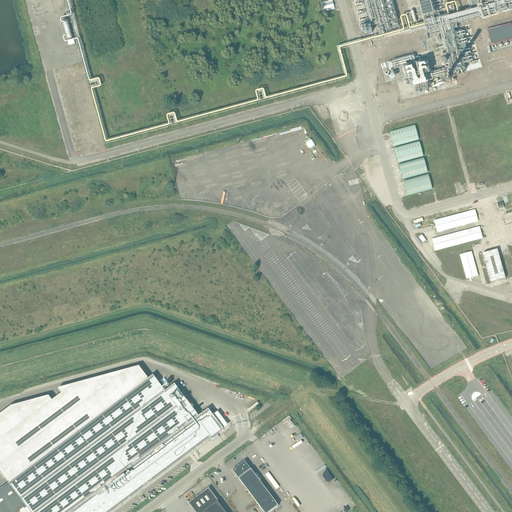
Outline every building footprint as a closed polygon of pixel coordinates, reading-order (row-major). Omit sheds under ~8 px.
[(491,45),(511,39),(511,28),(511,24),(487,30),(491,45)] [(401,174),(426,169),(423,154),(422,154),(419,138),(418,138),(415,123),(390,128),(393,143),(395,143),(401,174)] [(403,177),(406,190),(431,185),(428,172),(403,177)] [(497,250),(483,254),(491,282),(505,278),(497,250)] [(0,471),(9,483),(30,511),(112,511),(223,429),(208,409),(199,416),(187,401),(175,384),(165,391),(153,375),(148,379),(139,366),(59,388),(58,389),(61,394),(52,401),(49,396),(11,406),(0,414),(0,471)] [(252,459),(261,454),(259,449),(251,454),(250,453),(249,453),(252,459)] [(250,469),(250,468),(245,461),(232,470),(238,477),(239,478),(238,478),(263,511),(269,511),(278,505),(251,469),(250,469)] [(294,472),(302,481),(307,477),(299,468),(294,472)] [(314,488),(320,484),(317,479),(312,483),(314,488)] [(30,511),(9,483),(0,489),(0,511),(30,511)] [(225,511),(217,502),(218,501),(211,506),(203,511),(225,511)]
